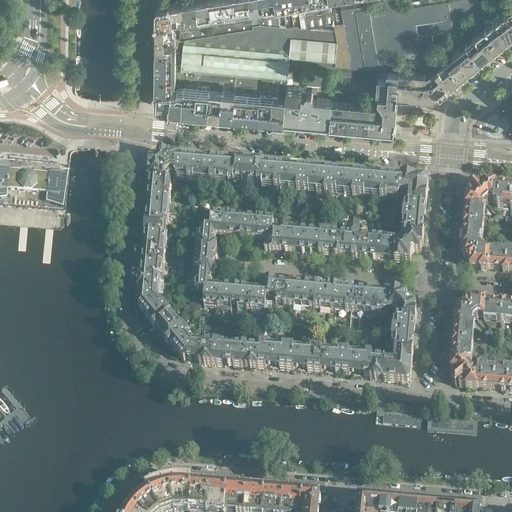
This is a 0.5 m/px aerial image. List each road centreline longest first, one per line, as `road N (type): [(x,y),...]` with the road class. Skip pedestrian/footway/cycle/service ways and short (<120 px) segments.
road 1 (residential): [(418,397),(188,378),(153,360),(125,309),(143,136)]
road 2 (unclassified): [(451,157),(185,133)]
road 3 (residential): [(113,511),(141,482),(168,474),(343,486)]
road 4 (residential): [(427,282),(237,266)]
road 5 (residential): [(343,486),(505,503)]
road 6 (unclassified): [(18,94),(64,128),(143,136)]
road 7 (residential): [(451,284),(462,177),(451,157)]
road 8 (residential): [(451,157),(439,173),(427,282)]
road 9 (unclassified): [(143,124),(62,114),(28,85)]
road 10 (residential): [(143,124),(144,0)]
road 11 (residential): [(451,157),(457,109),(511,64)]
